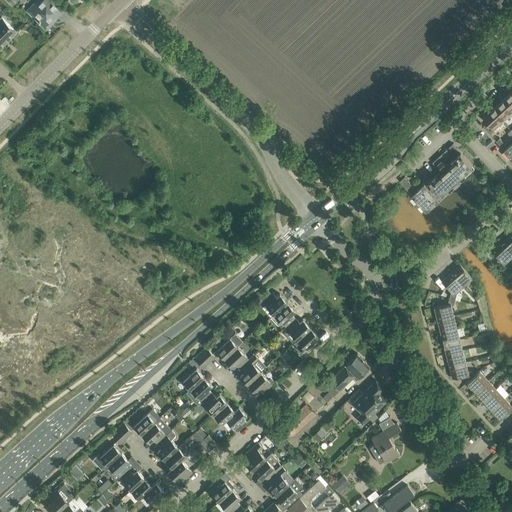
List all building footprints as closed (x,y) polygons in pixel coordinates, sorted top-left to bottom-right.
[(52,8),(56,3),(52,0),(38,0),(29,10),(46,27),(54,18),(50,13),(53,10),(52,8)] [(0,17),(0,46),(16,31),(1,17),(0,17)] [(511,112),(511,99),(508,95),(500,102),(511,114),(511,112)] [(511,114),(500,102),(492,109),(503,121),(511,114)] [(492,109),(484,117),(495,129),(503,121),(492,109)] [(449,147),(453,151),(457,147),(453,143),(449,147)] [(449,167),(444,161),(441,162),(439,165),(444,171),(439,175),(437,173),(428,181),(442,196),(465,175),(475,167),(461,151),(457,155),(452,159),(454,162),(449,167)] [(441,162),(444,161),(446,159),(441,154),(437,158),(441,162)] [(437,167),(439,165),(441,162),(437,158),(433,162),(437,167)] [(408,180),(405,176),(400,181),(404,184),(408,180)] [(412,184),(408,180),(404,184),(407,188),(412,184)] [(432,190),(425,182),(412,193),(420,202),(432,190)] [(415,187),(412,184),(407,188),(410,192),(415,187)] [(427,210),(440,198),(432,190),(420,202),(427,210)] [(511,233),(502,241),(511,251),(511,233)] [(511,251),(502,241),(493,249),(505,262),(511,255),(511,251)] [(472,276),(460,263),(451,272),(463,284),(472,276)] [(442,280),(443,282),(451,290),(451,291),(449,297),(455,299),(457,292),(455,291),(463,284),(451,272),(442,280)] [(259,296),(263,300),(274,313),(285,303),(287,301),(280,293),(276,296),(272,292),(271,293),(267,289),(259,296)] [(449,297),(447,303),(448,303),(434,307),(437,319),(454,314),(451,305),(453,305),(455,299),(449,297)] [(284,323),(280,327),(281,328),(282,327),(283,328),(295,317),(291,313),(295,310),(287,301),(285,303),(274,313),(275,313),(271,317),(278,325),(282,321),(284,323)] [(457,326),(454,314),(437,319),(440,330),(457,326)] [(286,330),(288,328),(291,331),(286,334),(293,342),(309,328),(310,326),(303,318),(299,321),(295,317),(283,328),(286,330)] [(483,322),(477,324),(480,331),(486,329),(483,322)] [(314,338),(318,335),(310,326),(309,328),(293,342),(305,355),(319,342),(314,338)] [(460,338),(457,326),(440,330),(443,342),(460,338)] [(224,357),(237,345),(242,340),(235,332),(230,337),(217,349),(224,357)] [(475,346),(486,343),(485,337),(473,339),(475,346)] [(463,350),(460,338),(443,342),(446,354),(463,350)] [(235,362),(239,367),(249,358),(237,345),(224,357),(232,365),(235,362)] [(210,360),(215,355),(206,346),(202,350),(210,360)] [(466,361),(463,350),(446,354),(449,366),(466,361)] [(357,352),(329,379),(339,390),(355,375),(357,377),(369,366),(357,352)] [(208,362),(199,353),(195,357),(203,366),(208,362)] [(249,358),(239,367),(243,371),(240,374),(248,382),(250,380),(260,371),(254,363),(259,358),(254,353),(249,358)] [(449,366),(452,377),(466,374),(470,378),(474,374),(470,370),(468,371),(466,361),(449,366)] [(196,367),(189,374),(187,372),(179,379),(188,390),(190,387),(191,388),(201,378),(204,376),(196,367)] [(479,370),(474,374),(470,378),(467,382),(475,391),(487,379),(479,370)] [(263,392),(272,383),(260,371),(250,380),(248,382),(255,391),(259,388),(263,392)] [(202,400),(212,392),(208,387),(211,384),(204,376),(201,378),(191,388),(190,387),(188,390),(185,392),(197,405),(202,400)] [(384,388),(376,379),(352,403),(361,412),(357,417),(363,423),(386,400),(379,393),(384,388)] [(483,400),(496,388),(487,379),(475,391),(483,400)] [(491,409),(504,397),(496,388),(483,400),(491,409)] [(333,395),(329,391),(323,396),(327,401),(333,395)] [(219,393),(216,396),(212,392),(202,400),(214,413),(225,403),(227,401),(219,393)] [(511,406),(505,399),(504,397),(491,409),(500,418),(511,406)] [(234,409),(227,401),(225,403),(214,413),(222,421),(226,417),(234,409)] [(292,435),(315,414),(306,403),(283,425),(292,435)] [(237,407),(234,409),(226,417),(238,430),(247,421),(243,417),(246,414),(239,405),(237,407)] [(142,432),(155,420),(147,412),(134,424),(142,432)] [(160,416),(155,420),(142,432),(149,441),(153,438),(157,442),(171,429),(160,416)] [(379,462),(384,459),(386,462),(391,459),(392,461),(399,457),(397,455),(400,454),(396,447),(395,447),(388,436),(401,428),(397,422),(394,423),(390,416),(378,422),(383,430),(371,437),(375,443),(369,446),(379,462)] [(128,435),(132,431),(124,422),(119,426),(128,435)] [(326,433),(321,427),(313,435),(318,440),(326,433)] [(125,438),(116,428),(112,432),(120,442),(125,438)] [(274,439),(279,435),(273,428),(268,432),(274,439)] [(171,429),(157,442),(161,446),(157,450),(165,458),(178,446),(172,439),(177,435),(171,429)] [(203,438),(204,438),(196,429),(192,434),(199,442),(203,438)] [(217,443),(208,434),(204,438),(203,438),(212,447),(217,443)] [(203,438),(199,442),(208,451),(212,447),(203,438)] [(255,467),(266,457),(261,452),(259,451),(264,446),(259,440),(245,453),(248,458),(245,461),(253,469),(255,467)] [(190,451),(182,442),(178,446),(165,458),(172,466),(181,458),(190,451)] [(119,453),(121,451),(113,443),(100,455),(99,453),(92,459),(101,469),(108,463),(119,453)] [(108,463),(109,464),(105,468),(116,480),(120,476),(129,467),(125,463),(129,460),(121,451),(119,453),(108,463)] [(295,461),(299,461),(303,458),(297,452),(292,458),(295,461)] [(278,461),(273,465),(266,457),(255,467),(253,469),(260,477),(264,474),(268,479),(282,465),(278,461)] [(176,478),(179,475),(183,480),(192,471),(181,458),(172,466),(168,470),(176,478)] [(69,469),(73,474),(80,468),(76,464),(69,469)] [(268,486),(276,494),(294,478),(290,474),(285,479),(281,474),(286,470),(282,465),(268,479),(272,483),(268,486)] [(133,472),(129,467),(120,476),(131,489),(143,478),(144,477),(137,469),(133,472)] [(143,478),(131,489),(127,493),(134,501),(139,497),(151,485),(144,477),(143,478)] [(294,478),(276,494),(282,501),(278,505),(282,509),(292,500),(290,497),(302,485),(295,477),(294,478)] [(103,490),(112,482),(108,478),(99,486),(103,490)] [(225,480),(221,483),(217,478),(208,487),(212,491),(212,492),(219,500),(232,488),(225,480)] [(319,489),(321,491),(327,486),(319,478),(287,507),(291,511),(310,511),(315,507),(311,503),(311,497),(319,489)] [(332,484),(338,491),(345,486),(339,478),(332,484)] [(56,489),(47,497),(51,501),(48,504),(54,511),(56,511),(57,511),(68,501),(72,498),(74,496),(71,492),(71,489),(62,480),(55,487),(56,489)] [(164,489),(156,481),(151,485),(139,497),(146,505),(151,501),(155,505),(164,497),(160,492),(164,489)] [(384,505),(384,510),(389,511),(390,511),(419,511),(410,500),(408,502),(406,499),(414,493),(408,485),(383,503),(384,505)] [(232,488),(219,500),(227,508),(230,511),(231,511),(240,504),(236,499),(240,496),(232,488)] [(375,489),(367,495),(370,500),(379,494),(375,489)] [(334,506),(340,500),(332,492),(315,507),(310,511),(323,511),(324,511),(332,504),(334,506)] [(72,498),(68,501),(57,511),(56,511),(81,511),(83,511),(83,510),(72,498)] [(99,499),(90,502),(94,511),(103,507),(99,499)] [(356,505),(359,509),(367,503),(364,499),(356,505)] [(275,511),(280,511),(282,510),(282,509),(278,505),(274,501),(269,505),(275,511)] [(371,511),(378,508),(373,501),(359,511),(371,511)] [(192,502),(187,506),(191,510),(196,506),(192,502)]
